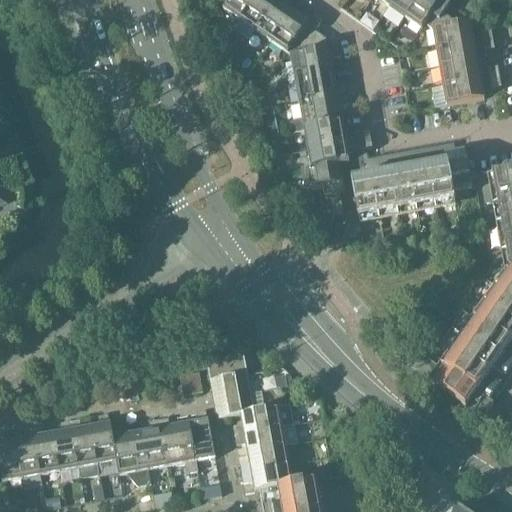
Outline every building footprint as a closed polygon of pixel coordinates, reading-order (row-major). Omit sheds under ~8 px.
[(231,0),(223,12),(240,24),(256,0),(231,0)] [(256,0),(240,24),(256,34),(279,0),(256,0)] [(291,1),(289,0),(279,0),(256,34),(271,45),(293,14),(286,9),(291,1)] [(374,0),(389,10),(395,0),(374,0)] [(395,0),(389,10),(405,21),(419,0),(395,0)] [(441,0),(419,0),(405,21),(421,32),(425,28),(432,33),(450,21),(444,17),(451,6),(441,0)] [(271,45),(287,56),(314,17),(306,12),(301,19),(293,14),(271,45)] [(287,56),(291,59),(291,58),(328,51),(327,43),(315,34),(323,23),(314,17),(287,56)] [(452,29),(450,21),(432,33),(436,52),(474,45),(470,25),(452,29)] [(493,42),(491,32),(481,34),(483,44),(493,42)] [(493,42),(483,44),(485,53),(494,52),(493,42)] [(436,52),(439,71),(477,64),(474,45),(436,52)] [(291,59),(296,88),(315,84),(313,75),(332,71),(330,62),(340,60),(338,51),(328,52),(328,51),(291,58),(291,59)] [(439,71),(443,90),(481,83),(477,64),(439,71)] [(498,70),(488,71),(490,81),(499,79),(498,70)] [(296,88),(299,107),(347,98),(345,88),(335,90),(332,71),(313,75),(315,84),(296,88)] [(499,79),(490,81),(492,91),(501,89),(499,79)] [(481,83),(443,90),(447,110),(484,103),(481,83)] [(293,137),(305,135),(323,131),(322,122),(340,118),(339,109),(348,107),(347,98),(299,107),(302,123),(293,124),(291,127),(293,137)] [(323,131),(305,135),(311,171),(302,173),(306,194),(323,191),(325,200),(330,199),(333,213),(323,215),(325,225),(334,223),(334,218),(343,216),(340,197),(345,196),(340,168),(349,166),(348,156),(357,155),(367,153),(363,133),(344,136),(340,118),(322,122),(323,131)] [(437,169),(419,172),(417,163),(418,163),(416,154),(396,157),(397,167),(398,166),(400,176),(382,179),(378,160),(368,162),(358,164),(362,183),(352,185),(358,222),(455,205),(453,195),(472,192),(465,154),(456,156),(454,147),(433,150),(435,160),(436,160),(437,169)] [(511,174),(493,178),(511,274),(511,273),(511,174)] [(511,278),(445,373),(476,395),(477,394),(485,399),(491,391),(483,386),(493,370),(501,376),(511,360),(511,359),(505,354),(511,343),(511,276),(511,277),(511,278)] [(207,364),(210,384),(248,377),(244,357),(207,364)] [(476,395),(445,373),(434,389),(465,411),(471,402),(479,408),(485,400),(485,399),(477,394),(476,395)] [(199,376),(190,378),(191,388),(201,386),(199,376)] [(210,384),(214,404),(251,397),(248,377),(210,384)] [(190,378),(180,380),(181,389),(191,388),(190,378)] [(201,386),(191,388),(193,397),(203,396),(201,386)] [(191,388),(181,389),(182,390),(183,399),(193,397),(191,388)] [(217,423),(241,419),(241,418),(255,415),(251,397),(214,404),(217,423)] [(233,429),(235,440),(282,431),(278,411),(255,415),(241,418),(241,419),(243,428),(233,429)] [(207,424),(206,414),(196,416),(198,426),(179,429),(183,448),(192,446),(196,465),(216,462),(208,424),(207,424)] [(100,429),(91,430),(98,468),(117,465),(111,431),(112,431),(111,427),(110,427),(108,417),(98,419),(100,429)] [(158,423),(167,470),(196,465),(192,446),(183,448),(179,429),(170,431),(168,421),(158,423)] [(70,424),(79,472),(98,468),(91,430),(82,432),(80,423),(70,424)] [(150,434),(132,437),(135,457),(145,455),(148,474),(167,470),(158,423),(149,425),(150,434)] [(70,424),(60,426),(62,436),(53,437),(60,475),(79,472),(70,424)] [(42,430),(32,431),(41,479),(60,475),(53,437),(44,439),(42,430)] [(121,430),(112,431),(111,431),(117,465),(119,479),(148,474),(145,455),(135,457),(132,437),(123,439),(121,430)] [(41,479),(32,431),(23,433),(24,443),(15,444),(22,482),(41,479)] [(246,447),(248,457),(285,450),(282,431),(235,440),(237,449),(246,447)] [(22,482),(15,444),(6,446),(5,437),(0,437),(0,473),(2,486),(22,482)] [(285,450),(248,457),(250,465),(240,467),(242,477),(289,468),(285,450)] [(292,487),(289,468),(242,477),(244,487),(253,485),(255,495),(260,494),(292,487)] [(321,511),(316,483),(292,487),(260,494),(261,504),(280,500),(282,511),(321,511)]
